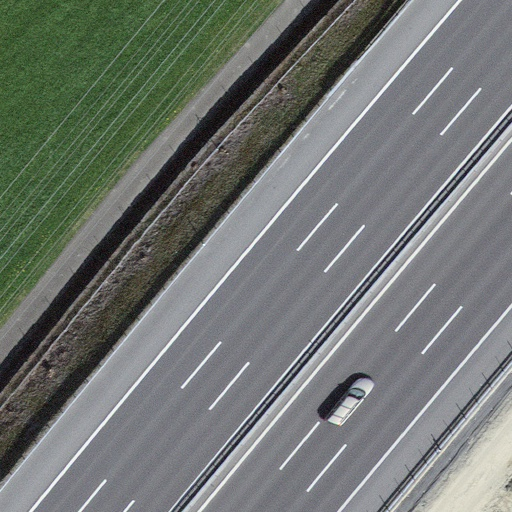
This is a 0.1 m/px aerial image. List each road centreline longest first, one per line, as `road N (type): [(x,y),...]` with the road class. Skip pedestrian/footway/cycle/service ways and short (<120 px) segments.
road 1 (motorway): [(511,29),(103,511)]
road 2 (track): [(0,369),(111,233),(324,0)]
road 3 (motorway): [(268,511),(511,223)]
